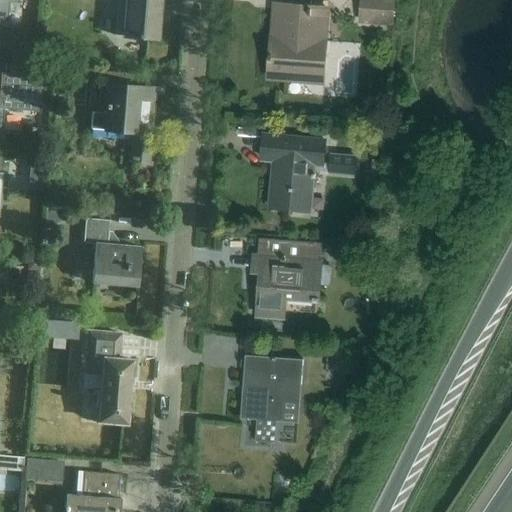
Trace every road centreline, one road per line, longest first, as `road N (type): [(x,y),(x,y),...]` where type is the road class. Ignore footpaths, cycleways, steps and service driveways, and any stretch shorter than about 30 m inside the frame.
road 1 (residential): [(208,0),(162,511)]
road 2 (motorway): [(511,262),(384,511)]
